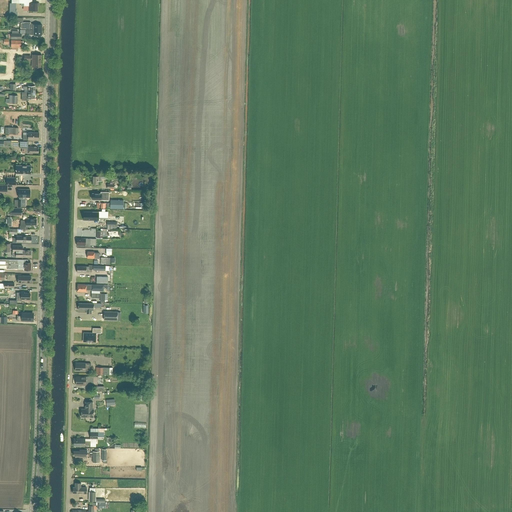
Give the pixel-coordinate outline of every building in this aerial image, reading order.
[(38,11),(38,3),(33,3),(32,2),(32,0),(11,0),(12,3),(21,3),(21,6),(29,6),(29,10),(33,10),(33,12),(37,12),(37,11),(38,11)] [(26,30),(41,30),(42,25),(30,25),(30,22),(25,22),(21,23),(21,28),(26,28),(26,30)] [(41,67),(41,55),(32,55),(32,67),(41,67)] [(28,92),(27,92),(22,92),(22,100),(28,100),(28,98),(35,98),(35,92),(28,92)] [(28,148),(26,148),(26,144),(20,144),(19,148),(22,148),(22,153),(27,153),(27,154),(32,154),(32,153),(38,153),(38,148),(37,148),(37,147),(28,146),(28,148)] [(16,173),(31,174),(31,166),(16,165),(16,173)] [(93,176),(93,184),(98,184),(98,181),(102,181),(102,179),(108,179),(108,175),(102,175),(98,175),(98,176),(93,176)] [(22,206),(26,206),(26,197),(30,197),(30,189),(19,189),(18,197),(20,197),(20,200),(18,200),(18,206),(22,206)] [(101,192),(101,193),(92,193),(92,195),(91,195),(91,198),(92,198),(92,199),(101,199),(101,200),(109,200),(109,192),(101,192)] [(110,200),(110,208),(123,209),(124,200),(110,200)] [(92,217),(98,217),(98,212),(92,212),(84,212),(84,213),(83,218),(84,218),(84,220),(92,220),(92,217)] [(27,221),(21,221),(21,226),(21,229),(26,229),(27,226),(31,226),(31,225),(36,225),(36,219),(27,219),(27,221)] [(86,239),(82,239),(82,240),(77,239),(77,245),(85,245),(85,247),(91,247),(91,245),(96,245),(96,239),(86,239)] [(30,257),(31,251),(22,251),(22,246),(13,246),(13,251),(16,252),(16,257),(30,257)] [(25,263),(25,260),(0,259),(0,265),(7,266),(7,269),(25,269),(25,270),(31,270),(31,263),(25,263)] [(30,293),(25,293),(25,292),(21,292),(21,293),(17,293),(17,301),(10,300),(10,304),(17,304),(17,301),(21,301),(21,299),(30,299),(30,293)] [(87,310),(87,312),(87,313),(91,313),(92,312),(92,310),(93,310),(94,304),(79,303),(79,310),(87,310)] [(117,320),(117,311),(104,311),(103,320),(117,320)] [(33,321),(34,313),(22,312),(22,316),(17,316),(17,321),(33,321)] [(84,333),(83,342),(96,342),(96,333),(101,334),(101,328),(93,328),(92,333),(84,333)] [(90,371),(91,363),(85,363),(76,363),(75,371),(85,371),(90,371)] [(76,376),(76,381),(76,385),(78,385),(93,385),(94,376),(85,376),(76,376)] [(92,409),(92,402),(85,402),(85,407),(86,407),(86,409),(81,409),(81,417),(93,417),(93,409),(92,409)] [(81,487),(81,483),(75,483),(75,487),(73,487),(73,493),(86,493),(86,487),(81,487)]
